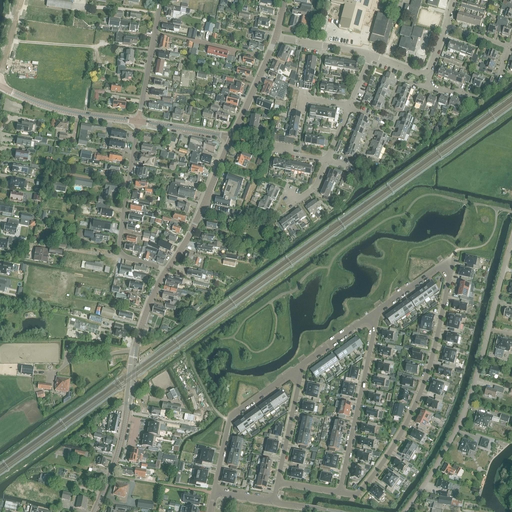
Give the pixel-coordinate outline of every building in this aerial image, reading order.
[(71,10),(71,8),(72,0),(47,0),(47,6),(71,10)] [(331,0),(331,2),(345,6),(339,29),(350,31),(349,32),(352,33),(352,32),(354,33),(354,31),(361,33),(366,12),(370,13),(373,0),(331,0)] [(414,19),(413,22),(415,23),(416,19),(416,18),(417,18),(416,18),(417,19),(420,9),(419,9),(419,8),(421,3),(421,0),(428,0),(427,5),(437,7),(439,0),(412,0),(410,7),(406,6),(406,5),(403,15),(403,14),(414,17),(414,19)] [(504,0),(503,5),(511,8),(511,0),(508,0),(509,1),(504,0)] [(511,8),(503,5),(501,10),(507,12),(505,17),(511,19),(511,8)] [(165,13),(167,13),(166,15),(166,17),(172,18),(173,16),(173,14),(180,16),(183,14),(186,15),(186,13),(187,9),(181,8),(181,9),(166,6),(165,13)] [(273,15),(274,10),(267,9),(267,8),(260,6),(259,12),(273,15)] [(293,9),(292,14),(301,16),(306,17),(307,12),(310,13),(310,12),(312,12),(312,10),(311,10),(305,8),(301,8),(301,11),(293,9)] [(422,9),(417,24),(438,30),(442,15),(422,9)] [(140,20),(141,14),(127,12),(126,18),(140,20)] [(386,47),(392,27),(394,21),(389,20),(390,17),(378,14),(372,35),(369,42),(386,47)] [(462,23),(465,15),(459,14),(456,22),(462,23)] [(468,25),(470,17),(465,15),(462,23),(468,25)] [(292,17),(290,27),(296,28),(298,18),(292,17)] [(474,27),(476,18),(470,17),(468,25),(474,27)] [(491,24),(488,32),(495,35),(496,32),(499,33),(503,22),(504,19),(498,17),(497,20),(498,20),(496,26),(491,24)] [(256,21),(254,28),(257,29),(258,26),(269,28),(270,21),(260,18),(260,19),(256,18),(255,21),(256,21)] [(476,18),(474,27),(480,28),(482,22),(482,20),(476,18)] [(110,19),(109,26),(119,27),(119,26),(130,27),(129,31),(134,32),(134,30),(138,30),(138,25),(131,24),(131,22),(110,19)] [(415,23),(413,22),(413,25),(412,28),(403,26),(400,35),(404,37),(404,38),(402,38),(399,47),(408,50),(409,48),(416,50),(416,49),(415,49),(418,39),(421,39),(424,30),(415,27),(415,26),(415,23)] [(503,22),(499,33),(502,34),(502,35),(509,38),(511,29),(507,27),(508,24),(503,22)] [(213,33),(214,26),(207,25),(205,31),(213,33)] [(252,28),(251,34),(254,35),(253,40),(262,42),(263,42),(263,40),(264,41),(265,34),(258,33),(258,30),(252,28)] [(188,35),(187,38),(195,39),(197,30),(193,29),(191,35),(188,35)] [(116,33),(116,36),(119,36),(119,43),(123,44),(123,45),(130,46),(130,44),(136,45),(137,38),(122,36),(123,34),(116,33)] [(263,51),(264,46),(251,42),(250,45),(249,47),(255,49),(263,51)] [(457,44),(451,42),(450,43),(449,46),(447,51),(450,52),(450,50),(454,52),(457,44)] [(230,62),(232,57),(228,56),(229,52),(194,44),(191,56),(206,59),(208,54),(227,59),(226,61),(230,62)] [(460,54),(463,46),(457,44),(454,52),(460,54)] [(466,56),(469,48),(463,46),(460,54),(466,56)] [(289,57),(292,51),(282,47),(281,51),(280,51),(279,53),(289,57)] [(474,61),(476,55),(473,54),(475,51),(469,48),(466,56),(472,58),(471,60),(474,61)] [(121,54),(121,57),(133,58),(134,52),(132,52),(133,49),(127,49),(126,52),(126,55),(121,54)] [(494,63),(495,60),(496,61),(498,53),(490,50),(488,56),(484,54),(482,59),(488,62),(488,61),(494,63)] [(287,63),(289,57),(279,53),(279,55),(278,59),(287,63)] [(239,62),(243,63),(254,65),(255,59),(244,57),(244,58),(240,57),(239,62)] [(158,61),(157,68),(169,70),(170,66),(167,66),(167,68),(164,67),(165,62),(158,61)] [(497,64),(494,63),(488,61),(488,62),(487,66),(481,64),(479,68),(474,67),(473,70),(484,74),(485,71),(492,74),(493,71),(494,71),(497,64)] [(274,62),(270,69),(275,72),(278,73),(279,71),(279,70),(283,72),(284,71),(286,67),(274,62)] [(351,62),(350,70),(358,72),(359,67),(357,66),(358,63),(351,62)] [(132,78),(132,72),(125,72),(126,68),(120,67),(118,67),(117,75),(122,75),(122,80),(128,81),(129,78),(132,78)] [(250,76),(251,71),(237,67),(236,71),(241,72),(241,73),(242,73),(242,74),(250,76)] [(157,68),(156,75),(168,77),(169,70),(157,68)] [(437,71),(436,75),(438,76),(444,79),(447,71),(448,69),(445,68),(444,70),(441,69),(439,72),(437,71)] [(268,75),(275,78),(279,80),(279,79),(282,80),(283,76),(281,75),(277,74),(278,73),(270,70),(268,75)] [(450,81),(453,73),(447,71),(444,79),(450,81)] [(459,75),(456,83),(462,85),(463,81),(468,83),(470,77),(465,75),(466,75),(460,72),(459,75)] [(456,83),(459,75),(453,73),(450,81),(456,83)] [(474,73),(470,84),(473,85),(473,87),(480,89),(483,81),(483,79),(478,78),(479,75),(474,73)] [(383,79),(395,84),(397,84),(398,81),(394,80),(395,77),(388,74),(386,79),(384,79),(383,79)] [(303,83),(302,88),(305,89),(306,83),(309,83),(312,84),(313,84),(314,77),(306,76),(305,82),(303,82),(303,83)] [(223,77),(222,80),(226,81),(225,85),(230,86),(238,88),(238,89),(244,90),(245,85),(234,83),(233,83),(234,79),(227,77),(227,78),(223,77)] [(394,87),(395,84),(383,79),(381,85),(389,88),(390,85),(394,87)] [(284,100),(286,95),(289,85),(276,80),(275,83),(267,80),(261,93),(268,96),(269,95),(275,98),(276,97),(284,100)] [(327,93),(329,85),(328,85),(328,84),(322,83),(322,84),(320,92),(327,93)] [(121,93),(121,87),(106,84),(105,88),(111,89),(111,91),(121,93)] [(388,90),(389,88),(381,85),(379,90),(391,95),(392,92),(388,90)] [(223,88),(222,92),(229,94),(230,92),(232,92),(242,95),(244,90),(238,89),(238,88),(230,86),(229,90),(223,88)] [(398,91),(409,95),(412,89),(404,86),(403,89),(399,87),(398,91)] [(172,98),(163,96),(164,92),(160,92),(160,91),(153,90),(151,95),(159,97),(160,96),(163,97),(162,101),(170,103),(172,103),(173,99),(171,99),(172,98)] [(389,98),(391,95),(379,90),(377,96),(385,99),(386,97),(389,98)] [(407,101),(409,95),(398,91),(396,94),(401,95),(400,98),(407,101)] [(229,95),(222,93),(221,95),(223,96),(223,97),(218,96),(216,102),(221,103),(221,102),(238,107),(240,99),(229,96),(229,95)] [(428,100),(425,99),(426,98),(419,95),(416,104),(421,106),(419,110),(424,112),(427,104),(428,100)] [(427,104),(426,106),(432,108),(431,110),(435,112),(438,104),(440,100),(437,99),(437,98),(430,95),(428,100),(427,104)] [(440,100),(438,104),(444,106),(442,110),(443,110),(442,112),(443,112),(442,115),(445,116),(446,113),(449,106),(451,100),(448,99),(449,98),(441,95),(440,100)] [(125,109),(126,101),(118,100),(119,97),(111,96),(110,100),(114,100),(114,101),(113,101),(112,105),(113,106),(113,107),(125,109)] [(384,102),(385,99),(377,96),(376,99),(374,98),(373,101),(375,102),(386,106),(388,103),(384,102)] [(451,100),(449,106),(454,108),(453,112),(458,114),(462,102),(459,101),(459,100),(452,97),(451,100)] [(405,106),(407,101),(400,98),(399,100),(395,99),(393,102),(405,106)] [(259,99),(257,105),(269,110),(271,103),(259,99)] [(385,109),(386,106),(375,102),(373,108),(380,110),(381,108),(385,109)] [(403,112),(405,106),(393,102),(392,105),(396,106),(395,109),(403,112)] [(150,103),(149,109),(158,110),(162,111),(162,108),(163,106),(172,108),(173,104),(164,103),(164,105),(163,105),(150,103)] [(226,104),(222,103),(221,107),(224,108),(224,110),(235,113),(236,108),(225,104),(226,104)] [(182,120),(183,114),(184,111),(175,109),(174,113),(173,119),(182,120)] [(300,120),(301,114),(296,113),(296,110),(290,109),(289,115),(288,118),(300,120)] [(217,115),(213,114),(213,113),(204,111),(203,117),(212,119),(212,118),(216,119),(215,120),(227,123),(229,116),(217,113),(217,115)] [(401,113),(400,117),(404,118),(403,121),(413,125),(416,118),(413,117),(412,118),(401,113)] [(259,124),(260,117),(252,116),(251,122),(259,124)] [(359,122),(371,126),(372,123),(368,122),(369,119),(361,116),(359,122)] [(299,127),(299,124),(300,120),(288,118),(288,119),(289,119),(289,121),(291,122),(291,125),(299,127)] [(22,125),(19,124),(18,124),(16,131),(27,133),(30,133),(31,132),(32,129),(33,123),(27,122),(22,121),(22,125)] [(67,130),(69,124),(69,123),(57,121),(56,128),(67,130)] [(398,122),(397,125),(411,130),(413,125),(403,121),(402,123),(398,122)] [(262,124),(259,124),(251,122),(249,129),(258,130),(259,127),(261,127),(262,124)] [(370,130),(371,126),(359,122),(357,128),(365,131),(365,128),(370,130)] [(81,124),(80,134),(87,135),(87,131),(90,132),(91,125),(81,124)] [(397,125),(395,128),(399,129),(399,132),(406,135),(409,136),(411,130),(397,125)] [(364,133),(365,131),(357,128),(354,133),(366,138),(367,135),(364,133)] [(125,140),(126,133),(112,130),(110,137),(125,140)] [(297,139),(298,133),(290,131),(287,131),(286,137),(289,137),(288,138),(291,138),(295,139),(297,139)] [(378,140),(385,142),(387,137),(375,132),(374,135),(379,137),(378,140)] [(404,141),(406,135),(399,132),(398,135),(393,133),(392,136),(404,141)] [(365,141),(366,138),(354,133),(352,139),(360,142),(361,139),(365,141)] [(80,134),(78,145),(87,146),(88,139),(86,139),(87,135),(80,134)] [(152,143),(154,137),(145,135),(144,142),(152,143)] [(247,146),(249,139),(241,136),(238,145),(243,146),(243,145),(247,146)] [(319,138),(317,146),(324,147),(324,146),(327,147),(328,142),(325,141),(325,139),(322,139),(322,136),(319,136),(319,138)] [(30,147),(32,140),(18,137),(16,145),(17,145),(18,146),(20,146),(30,147)] [(192,138),(188,150),(196,153),(202,154),(203,150),(214,154),(216,149),(217,149),(217,148),(217,147),(217,145),(216,144),(215,144),(214,144),(213,144),(212,144),(212,142),(192,138)] [(359,144),(360,142),(352,139),(350,145),(362,149),(363,146),(359,144)] [(383,148),(385,142),(378,140),(377,142),(372,140),(371,143),(383,148)] [(124,150),(125,143),(110,141),(109,147),(124,150)] [(381,154),(383,148),(371,143),(370,147),(374,148),(373,151),(381,154)] [(156,157),(157,151),(152,150),(153,147),(143,145),(142,151),(149,153),(148,155),(151,156),(151,155),(155,155),(155,156),(156,157)] [(361,152),(362,149),(350,145),(348,150),(356,153),(357,151),(361,152)] [(355,156),(356,153),(348,150),(346,156),(358,161),(359,157),(355,156)] [(16,153),(15,157),(16,158),(16,159),(19,160),(19,161),(23,162),(27,162),(28,156),(28,155),(28,153),(16,151),(16,153)] [(91,153),(81,151),(80,159),(90,160),(91,153)] [(379,159),(381,154),(373,151),(373,153),(368,151),(367,155),(379,159)] [(200,154),(196,153),(193,152),(190,163),(197,165),(198,162),(210,166),(213,157),(204,155),(200,154)] [(250,162),(252,156),(243,153),(242,157),(238,156),(235,164),(242,166),(245,160),(250,162)] [(94,154),(93,160),(96,161),(105,163),(106,161),(113,162),(113,161),(121,162),(122,161),(123,161),(124,159),(123,158),(122,158),(122,157),(113,155),(110,154),(109,157),(106,157),(107,155),(97,154),(97,155),(95,154),(94,154)] [(145,164),(151,166),(152,162),(151,162),(152,158),(141,155),(140,161),(145,162),(145,164)] [(279,171),(279,169),(281,161),(275,160),(274,161),(272,160),(271,165),(273,166),(273,168),(276,169),(276,171),(279,171)] [(286,170),(287,160),(285,160),(284,161),(284,162),(281,161),(279,169),(285,170),(286,170)] [(293,163),(291,174),(291,175),(294,176),(294,172),(298,173),(300,163),(297,162),(296,163),(296,164),(293,163)] [(169,170),(176,171),(177,164),(172,163),(172,165),(170,165),(169,170)] [(30,175),(31,169),(28,169),(28,167),(13,165),(12,172),(27,175),(30,175)] [(193,168),(191,172),(198,174),(199,172),(203,173),(203,172),(204,172),(204,171),(204,170),(204,167),(193,165),(193,168)] [(306,166),(304,174),(310,175),(311,172),(314,172),(314,168),(312,168),(312,167),(306,166)] [(139,170),(137,177),(147,179),(148,170),(150,170),(150,168),(145,167),(145,169),(144,169),(144,171),(139,170)] [(341,175),(342,172),(335,169),(333,172),(331,171),(328,177),(338,181),(339,179),(337,178),(338,174),(341,175)] [(199,185),(201,178),(198,177),(189,176),(189,175),(185,174),(184,178),(188,178),(188,182),(195,183),(195,184),(199,185)] [(217,197),(215,205),(230,208),(232,200),(236,201),(237,199),(234,198),(239,186),(242,187),(244,180),(229,174),(226,181),(227,182),(222,195),(225,195),(224,199),(217,197)] [(337,184),(338,181),(328,177),(326,183),(333,186),(335,183),(337,184)] [(92,189),(93,185),(93,181),(74,178),(73,185),(92,189)] [(24,181),(12,179),(11,181),(10,181),(10,182),(10,183),(10,184),(10,185),(10,187),(23,189),(23,188),(26,189),(27,182),(24,181)] [(135,183),(135,186),(136,186),(136,187),(146,188),(145,190),(145,192),(153,194),(153,193),(153,191),(154,189),(147,188),(148,186),(148,183),(137,181),(136,183),(135,183)] [(65,193),(67,185),(55,183),(53,188),(53,191),(65,193)] [(331,192),(333,186),(326,183),(323,189),(331,192)] [(116,192),(117,186),(106,184),(105,191),(104,197),(104,198),(99,197),(98,203),(100,204),(105,205),(105,204),(106,204),(107,199),(106,198),(106,197),(111,198),(112,192),(116,192)] [(191,188),(188,188),(180,186),(171,184),(168,195),(185,200),(185,199),(183,199),(184,197),(194,199),(197,189),(191,188)] [(270,185),(267,191),(268,192),(277,196),(280,190),(281,191),(270,185)] [(333,193),(331,192),(323,189),(321,195),(325,196),(323,199),(329,201),(330,199),(328,197),(330,194),(332,195),(333,193)] [(150,207),(151,203),(140,201),(141,194),(133,192),(131,200),(139,202),(139,205),(150,207)] [(275,201),(277,196),(268,192),(265,197),(270,199),(273,201),(276,202),(275,201)] [(22,203),(23,195),(11,193),(10,199),(14,200),(14,201),(22,203)] [(40,202),(41,195),(33,194),(32,201),(40,202)] [(262,200),(261,202),(270,206),(273,201),(270,199),(265,197),(263,201),(262,200)] [(321,207),(316,200),(311,204),(317,212),(319,211),(317,210),(321,207)] [(187,213),(190,205),(179,202),(177,208),(182,210),(182,211),(187,213)] [(261,202),(258,207),(264,210),(269,212),(268,212),(270,206),(261,202)] [(96,204),(95,208),(97,209),(97,212),(100,212),(100,216),(112,218),(112,216),(113,215),(113,213),(112,213),(113,211),(109,210),(110,207),(106,206),(96,204)] [(317,212),(311,204),(306,208),(311,215),(313,213),(314,215),(315,214),(318,218),(320,217),(318,214),(317,212)] [(0,212),(12,215),(13,207),(0,205),(0,212)] [(131,206),(130,208),(131,209),(131,210),(144,213),(143,216),(152,218),(155,218),(156,215),(153,215),(153,214),(146,213),(147,211),(142,211),(142,210),(143,207),(139,206),(132,205),(131,205),(131,206)] [(294,212),(301,221),(306,218),(304,215),(300,209),(294,212)] [(299,223),(301,221),(294,212),(289,216),(294,223),(298,221),(299,223)] [(185,222),(186,221),(186,220),(186,219),(187,216),(175,213),(173,219),(185,222)] [(142,223),(143,220),(144,217),(130,214),(129,220),(142,223)] [(294,223),(289,216),(285,220),(291,228),(293,227),(292,225),(294,223)] [(293,236),(294,235),(290,229),(291,228),(285,220),(284,218),(281,220),(281,221),(282,222),(280,223),(279,222),(280,224),(278,226),(282,232),(284,230),(285,231),(287,229),(288,230),(289,230),(293,236)] [(221,226),(222,221),(214,219),(212,222),(208,221),(206,228),(216,230),(217,225),(221,226)] [(19,222),(9,220),(9,225),(6,224),(5,227),(4,227),(3,231),(4,231),(4,232),(11,233),(11,235),(15,236),(15,234),(16,234),(17,227),(18,227),(19,222)] [(109,231),(111,223),(91,220),(89,230),(92,231),(102,233),(102,230),(109,231)] [(178,225),(171,223),(166,221),(165,226),(169,227),(169,226),(174,227),(172,231),(180,234),(180,233),(181,233),(182,231),(181,230),(182,227),(178,226),(178,225)] [(140,232),(140,230),(136,229),(136,226),(128,224),(127,230),(138,232),(140,232)] [(153,228),(150,236),(155,238),(159,230),(153,228)] [(93,232),(85,231),(84,238),(92,239),(92,242),(95,243),(96,240),(108,242),(108,236),(96,234),(96,232),(93,232)] [(176,243),(178,237),(165,232),(164,237),(169,239),(168,240),(176,243)] [(200,239),(202,240),(214,243),(215,237),(203,234),(202,236),(201,235),(200,236),(200,239)] [(0,248),(7,250),(8,250),(9,245),(11,245),(12,242),(13,238),(9,238),(8,242),(0,240),(0,248)] [(151,242),(149,246),(159,250),(160,248),(160,247),(170,252),(171,251),(172,250),(173,248),(172,247),(173,246),(161,241),(159,246),(151,242)] [(125,247),(125,248),(125,249),(125,250),(133,252),(133,251),(141,253),(140,253),(143,254),(145,248),(142,248),(138,247),(137,247),(134,246),(127,244),(126,246),(125,247)] [(197,245),(196,249),(197,250),(198,250),(197,251),(213,254),(215,254),(216,249),(217,249),(220,250),(221,246),(214,245),(209,244),(208,247),(204,246),(204,245),(198,244),(197,245)] [(163,265),(166,256),(163,255),(163,254),(160,253),(160,251),(147,247),(144,260),(148,261),(149,257),(155,259),(154,259),(157,260),(157,263),(163,265)] [(55,249),(54,251),(37,249),(35,261),(49,263),(50,255),(63,257),(64,250),(55,249)] [(199,267),(201,261),(200,260),(200,259),(197,258),(194,257),(194,256),(186,253),(183,263),(191,266),(192,264),(194,265),(199,267)] [(467,267),(475,269),(475,266),(479,267),(481,259),(472,258),(473,257),(469,256),(469,257),(466,256),(466,257),(466,258),(465,260),(465,261),(466,261),(465,264),(467,264),(467,267)] [(235,268),(235,265),(236,262),(224,259),(223,265),(235,268)] [(103,265),(103,262),(100,262),(99,263),(95,262),(94,264),(86,262),(83,262),(81,268),(93,271),(93,272),(95,273),(95,271),(102,272),(103,265)] [(4,266),(0,264),(0,274),(6,275),(8,270),(12,271),(14,265),(4,263),(4,266)] [(135,267),(134,271),(138,272),(139,272),(139,271),(142,272),(147,273),(148,268),(147,268),(147,267),(140,266),(135,265),(135,267)] [(187,271),(187,274),(188,275),(187,276),(197,278),(202,279),(203,275),(206,276),(207,274),(212,276),(213,273),(198,269),(197,272),(189,270),(189,271),(187,271)] [(460,269),(459,273),(459,274),(460,274),(459,276),(462,277),(461,278),(461,280),(467,281),(468,279),(468,278),(469,278),(471,271),(460,269)] [(138,273),(138,272),(134,271),(133,277),(145,280),(146,275),(138,273)] [(0,291),(4,292),(5,287),(9,288),(10,283),(11,280),(1,278),(0,281),(0,291)] [(179,285),(177,284),(167,281),(166,285),(178,289),(179,287),(179,285)] [(459,290),(468,292),(470,292),(472,283),(470,283),(464,281),(463,284),(460,284),(459,290)] [(129,284),(128,286),(128,287),(129,288),(129,289),(142,291),(143,285),(130,282),(130,283),(129,283),(129,284)] [(432,283),(427,286),(434,296),(439,293),(432,283)] [(185,295),(187,296),(188,292),(178,289),(166,285),(164,290),(176,294),(175,296),(180,298),(181,294),(185,295)] [(428,287),(423,290),(430,299),(434,296),(427,286),(427,287),(428,287)] [(423,290),(419,293),(425,302),(426,302),(425,301),(429,298),(430,299),(423,290)] [(470,292),(468,292),(459,290),(458,296),(461,297),(460,299),(466,301),(467,298),(469,298),(470,292)] [(164,296),(163,299),(171,301),(170,304),(177,307),(179,302),(174,301),(175,296),(165,293),(164,296)] [(419,293),(415,296),(421,305),(425,302),(419,293)] [(116,294),(116,297),(127,300),(128,300),(130,300),(132,301),(131,304),(132,304),(132,305),(135,306),(138,306),(140,299),(137,298),(134,298),(134,297),(131,296),(129,296),(128,295),(127,296),(116,294)] [(415,296),(410,300),(416,309),(421,305),(415,296)] [(462,311),(467,312),(469,302),(462,300),(461,303),(455,302),(454,304),(453,307),(454,307),(453,309),(457,310),(456,311),(461,312),(462,311)] [(408,301),(404,304),(410,313),(415,310),(408,301)] [(95,315),(100,316),(100,317),(112,320),(114,311),(110,310),(110,308),(105,307),(105,308),(103,308),(103,305),(98,304),(95,315)] [(404,304),(399,308),(406,316),(410,313),(404,304)] [(164,316),(166,310),(155,306),(153,313),(164,316)] [(399,308),(395,311),(401,319),(406,316),(399,308)] [(126,313),(120,311),(118,317),(131,320),(133,315),(129,314),(129,312),(126,312),(126,313)] [(395,311),(391,314),(397,323),(401,319),(395,311)] [(397,323),(391,314),(386,317),(388,320),(385,322),(389,327),(396,322),(397,323)] [(449,321),(449,322),(461,325),(462,319),(465,320),(466,316),(458,314),(457,317),(457,318),(455,317),(450,316),(450,317),(450,318),(449,321)] [(102,324),(103,319),(90,315),(89,320),(102,324)] [(432,325),(433,321),(432,321),(432,320),(433,320),(434,316),(428,315),(424,318),(424,319),(423,319),(422,321),(421,328),(423,328),(422,330),(428,331),(428,329),(431,330),(432,326),(433,325),(432,325)] [(73,328),(97,334),(99,326),(70,319),(69,325),(74,326),(73,328)] [(449,323),(448,323),(449,323),(448,326),(448,327),(448,328),(455,329),(454,330),(454,332),(460,334),(461,330),(460,330),(461,325),(449,322),(449,323)] [(115,325),(114,329),(116,330),(115,336),(125,339),(126,335),(127,331),(123,330),(121,330),(122,326),(115,325)] [(396,334),(396,330),(390,329),(390,332),(383,330),(383,333),(382,333),(382,336),(382,338),(385,339),(385,340),(390,341),(390,340),(393,340),(395,333),(396,334)] [(446,341),(446,342),(457,344),(458,337),(457,337),(457,336),(457,334),(451,332),(451,335),(448,335),(448,338),(447,337),(447,339),(446,341)] [(420,334),(413,333),(412,337),(414,337),(413,340),(416,340),(415,345),(426,348),(428,340),(419,338),(420,334)] [(511,346),(511,340),(499,337),(498,337),(496,349),(509,352),(510,348),(511,348),(511,346)] [(353,341),(358,348),(363,345),(357,338),(353,341)] [(348,344),(354,352),(358,348),(353,341),(348,344)] [(344,347),(349,355),(354,352),(348,344),(344,347)] [(392,357),(394,350),(395,350),(395,347),(388,345),(388,349),(381,347),(381,349),(380,349),(380,353),(379,355),(383,355),(383,356),(387,357),(387,356),(392,357)] [(349,355),(344,347),(340,350),(345,358),(349,355)] [(445,355),(444,355),(455,358),(456,353),(459,353),(460,350),(454,348),(453,351),(446,350),(446,351),(445,351),(445,354),(445,355)] [(421,351),(413,349),(412,355),(413,355),(412,359),(422,361),(423,354),(420,354),(420,351),(421,351)] [(340,361),(345,358),(340,350),(335,354),(340,361)] [(329,358),(334,366),(338,362),(333,355),(329,358)] [(444,355),(444,356),(444,357),(443,360),(443,361),(450,363),(450,364),(449,366),(455,368),(456,364),(455,364),(457,358),(455,358),(444,355)] [(324,361),(329,369),(334,366),(329,358),(324,361)] [(412,361),(406,360),(405,364),(407,364),(406,368),(408,368),(407,373),(411,374),(411,373),(417,374),(419,366),(412,365),(412,361)] [(329,369),(324,361),(320,365),(325,372),(329,369)] [(386,364),(383,364),(379,363),(379,365),(378,368),(378,370),(381,371),(381,372),(386,373),(386,372),(389,373),(390,368),(391,366),(393,366),(393,363),(386,361),(386,364)] [(315,368),(321,375),(325,372),(320,365),(315,368)] [(22,366),(21,374),(33,376),(34,368),(22,366)] [(446,369),(440,367),(439,369),(438,372),(438,374),(441,375),(441,376),(446,378),(446,376),(450,378),(452,371),(454,371),(455,368),(449,366),(447,366),(446,369)] [(494,366),(493,369),(489,367),(486,375),(493,377),(493,375),(498,376),(499,373),(500,374),(501,374),(502,373),(503,371),(502,369),(501,369),(500,368),(494,366)] [(316,378),(321,375),(315,368),(311,371),(316,378)] [(351,382),(352,379),(357,380),(357,376),(358,376),(358,374),(359,370),(352,368),(350,378),(346,377),(345,381),(351,382)] [(402,383),(402,386),(413,388),(414,383),(413,383),(413,380),(411,379),(412,377),(403,375),(401,383),(402,383)] [(385,387),(386,380),(388,381),(389,377),(382,376),(381,379),(377,378),(375,377),(374,379),(373,383),(373,385),(377,386),(377,387),(381,387),(381,386),(385,387)] [(68,392),(69,381),(70,379),(56,377),(55,388),(56,387),(55,391),(68,392)] [(354,392),(354,390),(355,386),(351,385),(351,382),(345,381),(345,383),(345,384),(343,383),(341,389),(354,392)] [(441,381),(441,383),(440,384),(436,382),(434,381),(433,382),(433,383),(432,386),(432,387),(442,391),(443,391),(445,386),(448,387),(449,384),(441,381)] [(320,393),(321,388),(324,388),(325,385),(317,383),(316,386),(309,385),(308,391),(320,393)] [(436,395),(436,396),(435,398),(436,398),(442,400),(443,397),(440,396),(442,391),(432,387),(431,388),(430,391),(430,393),(436,395)] [(491,400),(494,401),(497,392),(503,394),(504,390),(495,387),(494,390),(487,388),(484,395),(489,397),(492,398),(491,400)] [(402,392),(399,402),(407,403),(407,401),(408,401),(410,396),(408,396),(409,394),(407,393),(408,389),(402,388),(401,392),(402,392)] [(174,389),(168,392),(169,394),(172,399),(172,400),(178,398),(174,389)] [(348,400),(348,397),(352,398),(353,394),(354,392),(341,389),(340,395),(342,396),(341,399),(348,400)] [(308,391),(307,396),(314,398),(313,401),(319,402),(320,399),(319,399),(320,393),(308,391)] [(282,392),(277,395),(283,404),(288,401),(287,400),(290,398),(286,393),(283,395),(282,392)] [(369,396),(368,399),(368,401),(371,402),(371,403),(376,404),(376,403),(380,403),(381,396),(382,397),(383,393),(377,392),(376,395),(370,393),(369,396)] [(277,395),(273,399),(279,407),(283,404),(277,395)] [(429,408),(434,410),(434,409),(437,410),(440,404),(440,403),(442,404),(443,401),(442,400),(436,398),(435,401),(429,399),(428,401),(427,404),(426,406),(429,407),(429,408)] [(273,399),(268,402),(275,411),(279,407),(273,399)] [(340,402),(339,409),(350,411),(351,405),(348,404),(349,401),(342,400),(342,403),(340,402)] [(308,412),(314,413),(316,403),(307,401),(307,404),(304,403),(304,406),(303,406),(302,410),(305,411),(304,412),(308,413),(308,412)] [(268,402),(264,405),(270,414),(275,411),(268,402)] [(162,409),(180,412),(181,406),(163,403),(162,409)] [(394,403),(392,408),(395,409),(394,417),(401,419),(403,408),(399,407),(400,404),(394,403)] [(264,405),(259,408),(266,417),(270,414),(264,405)] [(381,412),(382,409),(375,407),(374,410),(368,409),(367,411),(367,412),(367,414),(366,416),(370,417),(369,418),(374,419),(375,418),(378,419),(379,412),(381,412)] [(152,409),(151,410),(151,412),(152,413),(151,415),(164,417),(164,414),(160,414),(161,410),(153,409),(152,409)] [(258,409),(253,413),(259,422),(264,418),(258,409)] [(350,411),(339,409),(338,415),(339,415),(339,418),(345,419),(345,416),(349,417),(350,411)] [(419,418),(427,422),(429,423),(433,414),(426,411),(424,414),(421,412),(419,418)] [(259,422),(253,413),(249,416),(255,425),(254,423),(258,420),(259,422)] [(474,424),(487,428),(490,421),(492,422),(492,421),(494,417),(484,414),(483,414),(478,413),(474,424)] [(110,416),(106,432),(117,434),(121,418),(110,416)] [(249,416),(244,419),(251,428),(255,425),(249,416)] [(312,426),(314,420),(312,420),(313,417),(307,416),(306,419),(303,418),(302,424),(312,426)] [(342,420),(336,418),(335,421),(334,421),(333,427),(343,429),(344,423),(341,423),(342,420)] [(427,422),(419,418),(416,424),(419,425),(418,428),(425,431),(426,428),(425,427),(427,422)] [(240,421),(239,422),(246,431),(250,428),(251,428),(244,419),(240,422),(240,421)] [(148,423),(148,428),(160,431),(161,425),(164,426),(164,423),(156,421),(155,424),(148,423)] [(246,431),(239,422),(235,425),(237,428),(235,430),(238,435),(241,433),(242,434),(246,431)] [(370,423),(369,426),(367,426),(363,425),(362,427),(361,430),(362,430),(361,432),(374,435),(375,428),(376,428),(377,425),(370,423)] [(276,429),(274,428),(273,432),(275,432),(274,435),(270,434),(269,438),(275,439),(276,436),(280,437),(281,433),(282,431),(283,427),(276,425),(276,429)] [(423,434),(424,432),(418,429),(417,431),(417,432),(415,431),(413,433),(412,434),(411,436),(411,437),(420,442),(424,436),(422,435),(423,434)] [(105,437),(101,436),(101,434),(95,433),(94,437),(100,439),(101,438),(104,439),(103,439),(103,442),(103,443),(105,444),(114,446),(116,439),(107,437),(105,437)] [(243,446),(244,441),(243,440),(243,438),(237,436),(237,439),(234,439),(232,444),(243,446)] [(375,441),(376,438),(369,437),(368,440),(361,438),(361,441),(361,443),(360,443),(360,446),(363,446),(363,447),(368,448),(368,447),(374,449),(375,441)] [(268,441),(266,440),(265,446),(277,449),(278,447),(279,443),(275,442),(275,439),(269,438),(268,441)] [(489,441),(483,439),(480,447),(487,449),(489,441)] [(299,440),(298,445),(300,446),(300,449),(306,450),(307,447),(308,447),(309,442),(299,440)] [(463,440),(460,451),(463,452),(463,453),(464,454),(465,453),(468,454),(470,450),(475,451),(477,444),(463,440)] [(155,443),(142,441),(141,446),(148,447),(148,450),(158,452),(158,449),(156,448),(157,443),(155,443)] [(335,453),(336,450),(338,450),(340,445),(329,442),(328,448),(329,448),(329,451),(335,453)] [(103,452),(112,454),(113,447),(99,444),(96,443),(96,444),(92,443),(91,448),(95,448),(95,449),(99,449),(103,450),(103,452)] [(409,444),(405,449),(415,455),(420,447),(413,443),(411,445),(409,444)] [(212,458),(213,452),(204,450),(205,447),(199,446),(198,449),(201,450),(199,455),(212,458)] [(277,449),(265,446),(263,455),(271,457),(272,454),(276,455),(277,451),(277,449)] [(415,455),(405,449),(402,454),(405,456),(403,459),(409,462),(410,459),(412,460),(415,455)] [(85,452),(75,450),(74,457),(84,459),(87,459),(88,453),(85,452)] [(130,456),(143,458),(146,459),(148,459),(148,456),(143,455),(144,451),(138,450),(138,451),(131,450),(130,456)] [(308,454),(309,451),(302,450),(302,453),(295,451),(294,453),(294,456),(293,457),(304,459),(306,460),(307,454),(308,454)] [(372,456),(373,452),(366,451),(365,454),(358,452),(358,454),(357,457),(357,460),(360,460),(360,461),(365,462),(365,461),(369,462),(370,455),(372,456)] [(332,453),(326,452),(325,455),(328,456),(327,461),(337,463),(338,458),(331,456),(332,453)] [(210,464),(212,458),(199,455),(198,461),(196,460),(195,464),(201,465),(202,462),(210,464)] [(271,467),(272,462),(269,461),(270,458),(264,457),(263,460),(262,460),(261,465),(271,467)] [(304,459),(293,457),(292,463),(299,465),(299,468),(305,469),(306,466),(305,465),(306,460),(304,459)] [(106,460),(99,458),(98,458),(97,459),(97,461),(97,462),(98,462),(97,465),(104,467),(106,460)] [(400,470),(403,472),(407,466),(408,467),(410,464),(408,463),(404,460),(403,463),(397,459),(396,461),(394,464),(393,466),(396,468),(395,469),(399,471),(400,470)] [(236,470),(237,467),(238,468),(239,462),(229,460),(228,466),(231,466),(230,469),(232,469),(233,470),(236,470)] [(320,469),(328,471),(329,468),(336,469),(337,463),(327,461),(324,461),(323,466),(321,466),(320,469)] [(364,469),(365,466),(358,464),(357,468),(354,467),(353,469),(352,475),(351,478),(359,479),(360,476),(361,476),(362,471),(361,471),(361,469),(364,469)] [(455,466),(453,469),(446,465),(441,472),(444,473),(446,475),(449,477),(453,476),(455,474),(457,476),(461,469),(455,466)] [(195,470),(194,476),(206,478),(207,472),(198,471),(199,468),(199,467),(193,466),(192,469),(195,470)] [(301,480),(303,473),(304,473),(305,469),(299,468),(298,470),(298,471),(293,470),(292,473),(291,474),(291,476),(291,477),(301,480)] [(122,469),(121,475),(131,477),(131,476),(135,476),(145,478),(145,475),(149,476),(150,472),(135,469),(134,474),(132,473),(132,470),(122,469)] [(235,479),(236,474),(240,475),(241,471),(236,470),(233,470),(232,473),(225,471),(225,472),(225,473),(224,476),(224,477),(235,479)] [(322,474),(321,481),(331,484),(331,483),(332,479),(332,476),(331,476),(331,475),(331,473),(323,471),(323,473),(322,474)] [(392,474),(390,473),(389,474),(387,476),(387,477),(386,477),(396,485),(400,480),(403,483),(405,480),(397,474),(395,476),(392,474)] [(43,482),(53,484),(54,477),(45,475),(44,475),(40,474),(39,481),(43,482)] [(93,483),(100,485),(101,478),(94,476),(92,476),(90,483),(93,483)] [(206,478),(194,476),(192,481),(190,481),(189,484),(195,485),(196,482),(205,484),(206,478)] [(237,479),(235,479),(224,477),(223,478),(224,478),(223,481),(223,482),(236,485),(237,479)] [(396,485),(386,477),(386,478),(385,478),(386,479),(384,481),(383,481),(384,481),(383,482),(389,487),(387,489),(392,493),(394,490),(393,489),(396,485)] [(437,488),(448,491),(449,483),(439,480),(437,488)] [(267,483),(256,481),(255,486),(254,489),(263,491),(263,488),(266,489),(267,483)] [(113,495),(125,497),(125,494),(126,494),(127,488),(128,489),(128,486),(116,483),(113,495)] [(382,493),(384,491),(379,487),(378,489),(377,489),(375,488),(374,490),(373,489),(373,490),(372,490),(371,492),(370,493),(372,495),(371,495),(375,498),(375,497),(379,501),(384,495),(382,493)] [(200,496),(185,493),(183,503),(198,506),(200,496)] [(86,509),(87,507),(86,506),(87,499),(78,497),(76,508),(85,510),(85,509),(86,509)] [(459,500),(453,499),(452,499),(439,497),(438,504),(451,506),(452,506),(458,507),(459,500)] [(427,498),(426,503),(432,504),(431,508),(432,509),(431,511),(441,511),(442,510),(436,509),(437,504),(438,500),(437,500),(435,500),(427,498)] [(154,503),(138,500),(137,508),(150,510),(153,510),(154,503)]
